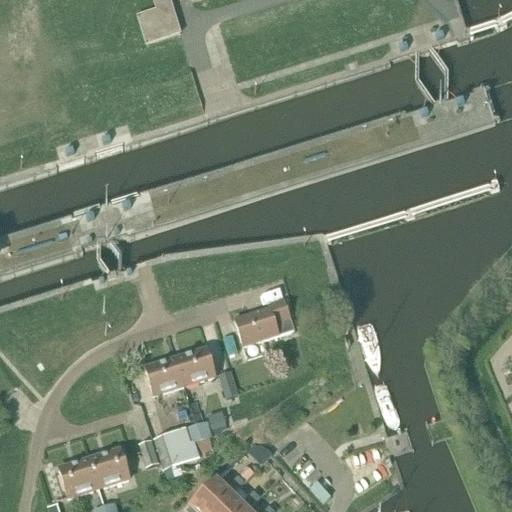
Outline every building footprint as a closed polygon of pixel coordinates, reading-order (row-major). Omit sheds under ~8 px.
[(146,46),(180,35),(168,0),(153,0),(157,12),(138,18),(146,46)] [(284,304),(268,309),(269,312),(234,323),(243,350),(278,338),(275,327),(290,322),(284,304)] [(232,338),(222,341),(228,360),(238,357),(232,338)] [(175,363),(184,390),(214,380),(206,353),(175,363)] [(153,399),(184,390),(175,363),(145,372),(153,399)] [(231,376),(218,380),(224,402),(238,398),(231,376)] [(222,416),(208,420),(210,429),(224,425),(222,416)] [(206,426),(196,429),(154,443),(167,484),(186,478),(182,468),(199,463),(197,457),(212,453),(209,442),(211,441),(206,426)] [(158,467),(150,444),(139,448),(146,470),(158,467)] [(89,463),(98,492),(129,483),(120,454),(89,463)] [(68,502),(98,492),(89,463),(59,473),(68,502)] [(238,480),(245,486),(253,477),(247,471),(238,480)] [(216,483),(187,511),(219,511),(232,499),(245,486),(238,480),(226,492),(216,483)] [(316,485),(309,491),(323,507),(330,500),(316,485)] [(249,511),(260,501),(253,495),(241,507),(232,499),(219,511),(249,511)]
